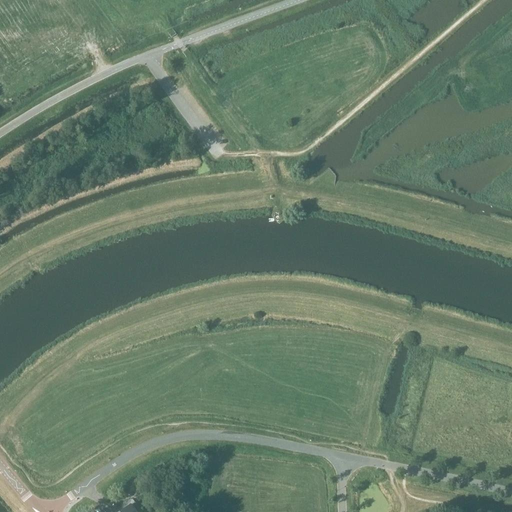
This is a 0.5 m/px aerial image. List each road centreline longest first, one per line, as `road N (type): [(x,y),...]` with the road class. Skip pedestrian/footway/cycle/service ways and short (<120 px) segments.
road 1 (unknown): [(362,451),(223,425),(165,426),(130,435),(41,489),(0,447)]
road 2 (unclassified): [(52,511),(129,456),(175,436),(225,435),(341,457)]
road 3 (unknown): [(268,0),(103,65),(0,124)]
road 4 (unclassified): [(0,133),(168,47)]
road 5 (unclassified): [(341,457),(511,494)]
